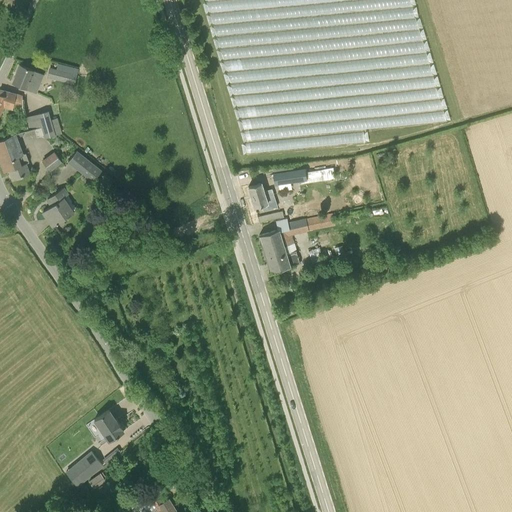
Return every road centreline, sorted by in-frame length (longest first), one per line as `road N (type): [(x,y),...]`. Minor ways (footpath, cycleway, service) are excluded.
road 1 (secondary): [(328,511),(169,0)]
road 2 (tertiary): [(218,511),(0,189)]
